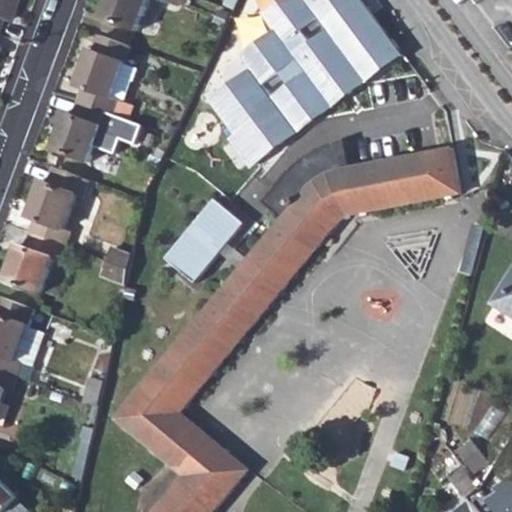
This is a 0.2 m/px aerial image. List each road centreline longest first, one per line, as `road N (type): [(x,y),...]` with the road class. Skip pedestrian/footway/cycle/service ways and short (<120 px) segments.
road 1 (residential): [(0,162),(61,0)]
road 2 (residential): [(411,0),(511,132)]
road 3 (residential): [(511,95),(435,0)]
